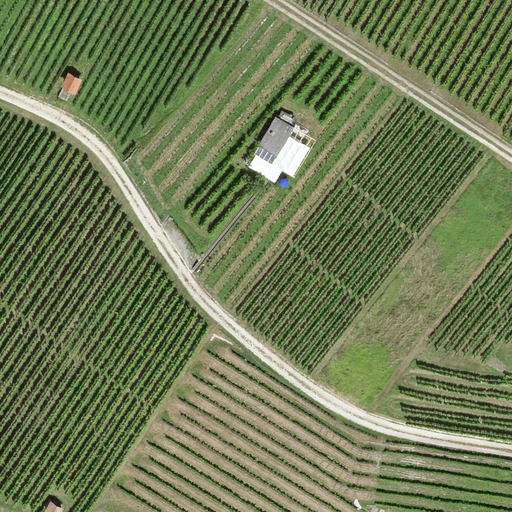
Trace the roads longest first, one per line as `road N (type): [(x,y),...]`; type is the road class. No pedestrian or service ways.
road 1 (track): [(511,455),(385,432),(280,372),(207,310),(83,137),(0,95)]
road 2 (track): [(274,0),(511,161)]
